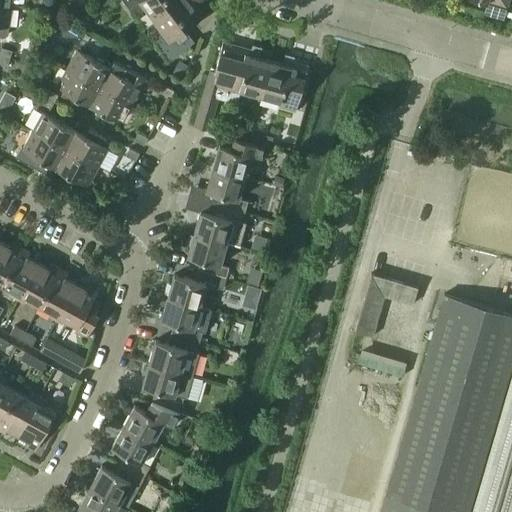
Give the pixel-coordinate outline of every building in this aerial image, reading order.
[(144,9),(154,22),(182,0),(122,0),(135,17),(144,9)] [(154,42),(169,61),(194,42),(184,29),(203,15),(190,0),(182,0),(154,22),(164,34),(154,42)] [(0,35),(4,36),(8,33),(10,6),(0,4),(0,35)] [(77,36),(87,41),(91,34),(81,29),(77,36)] [(194,126),(208,130),(217,98),(236,103),(240,90),(260,95),(270,60),(259,57),(260,52),(222,41),(214,71),(210,70),(194,126)] [(0,49),(0,55),(9,58),(11,51),(1,48),(0,49)] [(66,67),(99,85),(109,67),(77,49),(66,67)] [(0,63),(7,66),(9,58),(0,55),(0,63)] [(270,60),(260,95),(281,101),(279,106),(295,111),(308,66),(283,59),(282,63),(270,60)] [(77,97),(89,104),(99,85),(66,67),(57,86),(64,90),(61,95),(74,102),(77,97)] [(99,85),(132,103),(146,78),(133,70),(129,78),(109,67),(99,85)] [(97,115),(112,123),(115,118),(122,122),(132,103),(99,85),(89,104),(100,109),(97,115)] [(160,92),(170,97),(173,90),(164,85),(160,92)] [(44,96),(54,101),(58,95),(48,89),(44,96)] [(40,103),(50,108),(54,101),(44,96),(40,103)] [(32,130),(65,148),(75,130),(42,112),(32,130)] [(46,182),(50,175),(65,148),(32,130),(23,148),(21,147),(15,157),(40,170),(37,177),(46,182)] [(75,130),(65,148),(98,166),(108,148),(103,145),(106,140),(89,130),(86,136),(75,130)] [(134,139),(144,145),(148,138),(138,132),(134,139)] [(219,145),(212,167),(245,177),(251,155),(260,157),(263,146),(226,136),(222,146),(219,145)] [(65,148),(55,167),(88,185),(98,166),(65,148)] [(125,155),(135,160),(139,153),(129,148),(125,155)] [(219,194),(216,204),(244,212),(248,201),(238,198),(245,177),(212,167),(206,190),(219,194)] [(46,182),(56,188),(60,181),(50,175),(46,182)] [(194,233),(226,242),(237,246),(244,223),(241,222),(244,212),(216,204),(213,214),(200,211),(194,233)] [(200,259),(197,270),(226,278),(229,267),(220,264),(226,242),(194,233),(187,256),(200,259)] [(0,283),(1,284),(21,248),(13,243),(10,247),(0,241),(0,283)] [(11,296),(18,299),(38,262),(27,257),(29,252),(21,248),(1,284),(14,291),(11,296)] [(26,298),(39,305),(59,268),(51,264),(48,268),(38,262),(18,299),(24,303),(26,298)] [(49,317),(55,320),(76,283),(65,277),(68,273),(59,268),(39,305),(52,312),(49,317)] [(173,274),(167,297),(199,306),(206,284),(222,289),(226,278),(197,270),(194,280),(173,274)] [(354,331),(371,336),(383,296),(412,304),(417,286),(371,273),(354,331)] [(74,330),(86,337),(98,315),(95,313),(101,302),(93,298),(97,289),(89,284),(86,289),(76,283),(55,320),(62,323),(64,319),(77,326),(74,330)] [(511,511),(511,313),(444,294),(380,511),(511,511)] [(171,333),(199,342),(202,331),(204,332),(211,309),(199,306),(167,297),(161,319),(174,323),(171,333)] [(9,333),(20,339),(25,331),(14,325),(9,333)] [(20,339),(31,345),(36,337),(25,331),(20,339)] [(148,363),(192,375),(198,353),(196,352),(199,342),(171,333),(168,344),(155,340),(148,363)] [(0,347),(4,350),(8,342),(0,337),(0,347)] [(47,354),(59,360),(63,352),(52,346),(47,354)] [(68,350),(65,355),(74,360),(77,354),(68,350)] [(20,359),(31,365),(35,357),(24,351),(20,359)] [(62,362),(79,372),(86,359),(77,354),(74,360),(65,355),(62,362)] [(31,365),(42,371),(46,363),(35,357),(31,365)] [(151,401),(179,412),(183,397),(186,397),(192,375),(148,363),(142,385),(155,389),(151,401)] [(58,379),(69,386),(74,378),(62,371),(58,379)] [(0,421),(16,391),(4,384),(6,380),(0,376),(0,421)] [(7,428),(18,434),(38,397),(32,394),(29,398),(16,391),(0,421),(0,429),(5,433),(7,428)] [(26,444),(35,449),(55,412),(42,405),(44,400),(38,397),(18,434),(28,440),(26,444)] [(123,425),(152,442),(163,422),(171,426),(179,412),(151,401),(146,411),(134,405),(123,425)] [(118,462),(144,476),(150,466),(141,461),(152,442),(123,425),(111,446),(123,453),(118,462)] [(90,485),(119,502),(130,482),(139,486),(144,476),(118,462),(113,471),(101,465),(90,485)] [(113,511),(119,502),(90,485),(79,506),(89,511),(113,511)]
